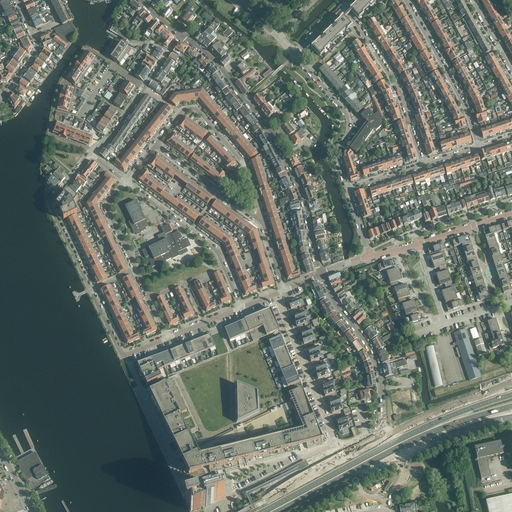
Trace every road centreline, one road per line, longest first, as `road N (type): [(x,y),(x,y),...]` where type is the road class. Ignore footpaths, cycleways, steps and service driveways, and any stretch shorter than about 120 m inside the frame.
road 1 (residential): [(320,274),(306,207),(277,140),(216,63),(179,33)]
road 2 (residential): [(168,337),(123,355),(51,207),(91,153)]
road 3 (residential): [(320,274),(370,347),(382,400),(380,429),(335,442)]
road 4 (residential): [(263,222),(244,163),(194,108),(180,112),(157,143)]
road 5 (residential): [(341,9),(397,86),(422,165)]
road 6 (residential): [(126,181),(107,206),(168,337)]
road 7 (residential): [(126,181),(217,250),(240,307)]
road 8 (residential): [(477,147),(404,0)]
road 9 (residential): [(335,442),(275,293)]
road 10 (residential): [(347,189),(337,155),(346,114),(293,55)]
road 11 (residential): [(179,33),(91,153)]
road 12 (primary): [(391,442),(262,511)]
road 13 (primary): [(279,511),(396,449)]
road 14 (residential): [(263,222),(157,143)]
road 15 (residential): [(229,511),(236,493),(335,442)]
